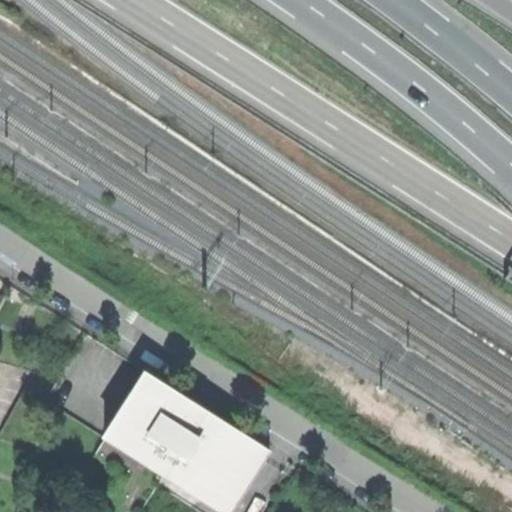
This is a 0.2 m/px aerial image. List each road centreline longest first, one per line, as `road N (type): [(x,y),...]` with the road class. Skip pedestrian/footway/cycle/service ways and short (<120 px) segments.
road 1 (residential): [(426,511),(0,234)]
road 2 (trunk): [(133,0),(511,240)]
road 3 (trunk): [(304,0),(511,160)]
road 4 (trunk): [(511,91),(395,0)]
